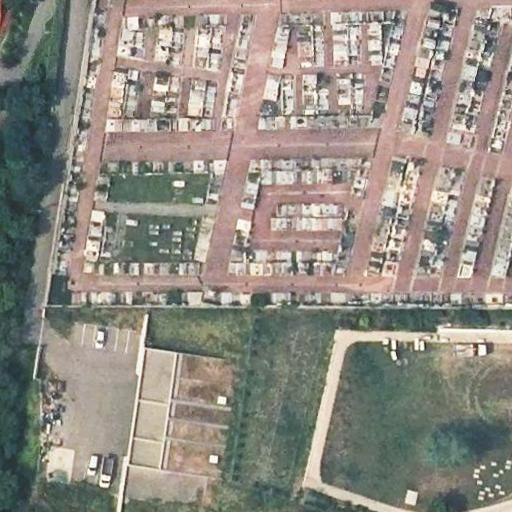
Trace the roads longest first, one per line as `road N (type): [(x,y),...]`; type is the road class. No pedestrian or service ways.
road 1 (residential): [(30,323),(78,0)]
road 2 (track): [(8,511),(30,323)]
